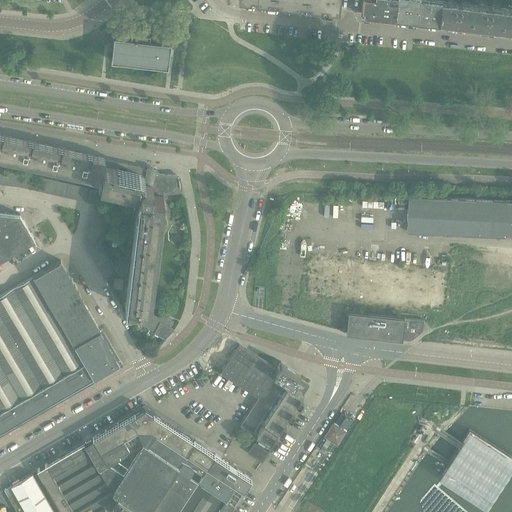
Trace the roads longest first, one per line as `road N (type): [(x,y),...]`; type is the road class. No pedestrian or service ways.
road 1 (unknown): [(511,242),(295,223),(288,286)]
road 2 (secondary): [(277,155),(511,166)]
road 3 (secondary): [(229,117),(0,86)]
road 4 (secondary): [(0,111),(227,148)]
road 5 (secondary): [(511,139),(282,119)]
road 6 (unclassified): [(259,511),(336,392),(347,344)]
road 7 (tertiary): [(0,467),(150,380)]
road 8 (unclassified): [(511,366),(347,344)]
road 9 (unclassified): [(348,27),(511,45)]
road 10 (unclassified): [(150,380),(69,242)]
road 11 (tertiary): [(222,311),(236,284),(263,164)]
road 12 (tertiary): [(239,160),(243,184),(222,311)]
road 13 (residential): [(214,0),(224,13),(348,27)]
road 14 (unclassified): [(347,344),(222,311)]
